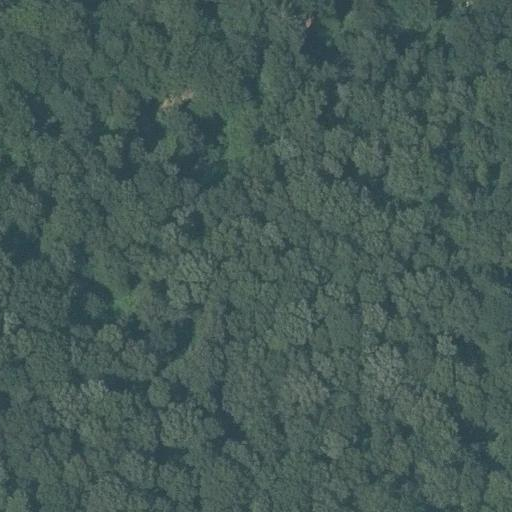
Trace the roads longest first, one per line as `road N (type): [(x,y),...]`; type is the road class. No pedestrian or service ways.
road 1 (unknown): [(497,511),(478,326),(498,200),(495,156),(479,52),(461,0)]
road 2 (tertiary): [(0,41),(154,0)]
